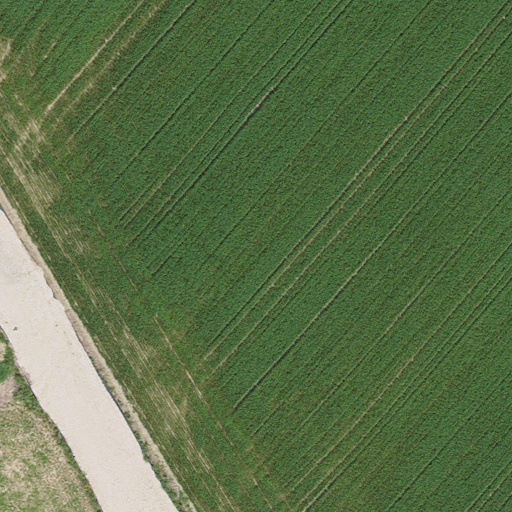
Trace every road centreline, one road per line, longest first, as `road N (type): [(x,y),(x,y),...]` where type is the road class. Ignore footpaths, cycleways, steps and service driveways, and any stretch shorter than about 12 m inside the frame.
road 1 (track): [(0,260),(150,511)]
road 2 (track): [(93,419),(2,511)]
